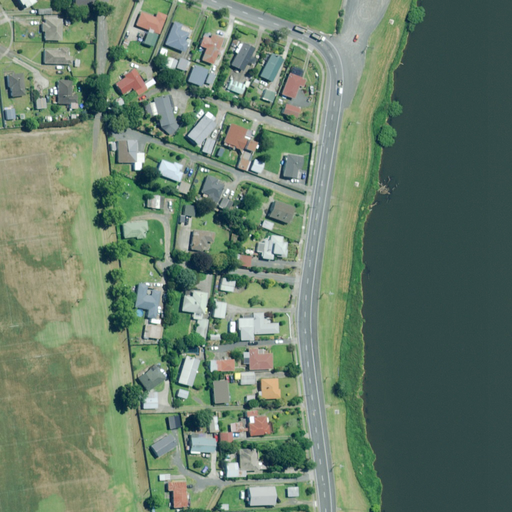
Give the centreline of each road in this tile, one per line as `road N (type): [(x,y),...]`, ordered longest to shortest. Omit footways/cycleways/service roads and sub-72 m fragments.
road 1 (tertiary): [(319,201),(336,88),(330,55),(307,36),(210,0)]
road 2 (residential): [(125,128),(319,201)]
road 3 (tertiary): [(322,478),(304,329),(307,281)]
road 4 (residential): [(166,263),(307,281)]
